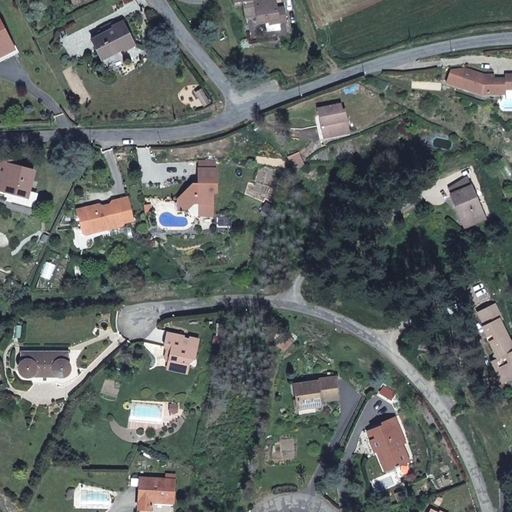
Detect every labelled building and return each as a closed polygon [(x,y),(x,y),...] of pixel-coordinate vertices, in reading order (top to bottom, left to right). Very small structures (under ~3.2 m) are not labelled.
[(233,0),(234,3),(243,1),(246,18),(257,16),(258,24),(268,22),(270,32),(295,28),(291,6),(277,8),(276,4),(273,5),(272,0),(233,0)] [(13,47),(0,20),(0,56),(14,49),(13,47)] [(125,50),(134,45),(123,22),(113,27),(114,29),(92,40),(102,59),(124,48),(125,50)] [(0,61),(18,53),(15,46),(13,47),(14,49),(0,56),(0,61)] [(495,78),(488,78),(488,75),(486,75),(466,68),(451,70),(447,81),(478,92),(479,89),(487,91),(487,93),(505,93),(506,89),(511,88),(511,74),(506,75),(506,78),(495,78)] [(341,104),(318,109),(319,118),(322,117),(323,124),(322,124),(324,137),(345,133),(343,121),(347,120),(345,110),(343,110),(341,104)] [(305,165),(300,153),(288,158),(293,170),(305,165)] [(0,189),(27,196),(33,172),(16,167),(11,166),(12,163),(1,160),(0,162),(0,189)] [(200,168),(199,168),(199,177),(199,183),(193,183),(178,198),(178,208),(188,208),(194,215),(213,215),(213,192),(217,192),(217,168),(215,168),(200,168)] [(484,214),(468,176),(448,189),(454,203),(458,202),(466,222),(484,214)] [(127,197),(118,200),(124,222),(133,220),(127,197)] [(100,204),(76,210),(82,233),(85,235),(92,233),(91,229),(107,225),(108,229),(122,226),(124,222),(118,200),(112,201),(110,204),(111,209),(104,211),(103,206),(100,204)] [(464,227),(486,218),(484,214),(466,222),(458,202),(454,203),(464,227)] [(107,225),(91,229),(92,233),(108,229),(107,225)] [(511,346),(510,342),(511,342),(500,320),(502,319),(495,305),(479,312),(486,326),(484,327),(488,335),(486,336),(487,338),(488,341),(489,343),(491,342),(496,352),(494,357),(499,358),(501,362),(498,363),(496,364),(499,369),(501,369),(503,367),(509,379),(511,377),(511,346)] [(184,336),(167,333),(165,346),(167,347),(172,348),(170,356),(169,364),(169,366),(169,367),(170,368),(171,369),(173,370),(182,372),(184,372),(185,371),(186,370),(187,369),(188,368),(188,363),(195,360),(199,339),(189,337),(189,342),(184,341),(184,336)] [(69,354),(21,353),(21,363),(20,363),(20,364),(19,366),(19,367),(19,368),(19,370),(19,371),(20,372),(20,374),(21,375),(22,375),(23,376),(25,377),(26,377),(28,377),(29,377),(31,377),(32,376),(33,375),(33,383),(55,383),(55,375),(56,376),(57,376),(58,377),(60,377),(61,377),(63,377),(64,377),(66,377),(66,376),(67,376),(67,375),(68,374),(69,374),(69,373),(70,372),(70,371),(70,370),(70,369),(70,368),(70,367),(70,366),(69,364),(69,363),(69,354)] [(509,379),(503,367),(501,369),(499,369),(496,364),(498,363),(494,365),(503,382),(509,379)] [(339,398),(336,377),(317,380),(317,382),(294,385),(298,407),(315,405),(315,402),(320,401),(339,398)] [(298,412),(321,409),(320,401),(315,402),(315,405),(298,407),(298,410),(298,412)] [(402,445),(404,444),(394,419),(383,423),(384,426),(373,430),(377,439),(371,441),(375,451),(381,449),(389,469),(409,461),(402,445)] [(173,503),(175,480),(140,478),(138,509),(151,509),(151,502),(173,503)]
